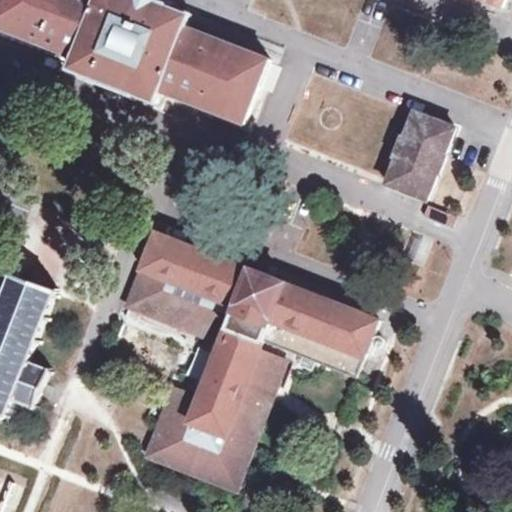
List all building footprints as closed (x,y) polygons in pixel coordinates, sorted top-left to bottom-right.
[(2,0),(0,7),(0,29),(76,60),(72,72),(95,81),(94,83),(134,99),(135,96),(158,105),(163,94),(247,127),(273,61),(231,45),(189,29),(194,16),(169,7),(170,5),(157,0),(2,0)] [(481,0),(504,9),(508,0),(481,0)] [(389,185),(430,201),(440,175),(441,175),(449,156),(448,155),(458,130),(418,113),(408,138),(406,137),(402,148),(397,159),(400,160),(389,185)] [(178,387),(152,455),(240,489),(257,448),(290,361),(265,351),(268,343),(360,379),(383,321),(275,279),(276,276),(271,274),(266,272),(265,274),(160,233),(132,305),(176,322),(178,317),(229,336),(205,398),(178,387)] [(269,264),(266,272),(271,274),(276,276),(280,268),(269,264)] [(0,420),(10,416),(12,419),(16,418),(30,424),(35,412),(38,413),(39,410),(42,412),(43,408),(44,407),(41,406),(53,376),(55,376),(57,373),(54,372),(55,369),(52,368),(51,371),(33,364),(32,364),(40,344),(44,346),(45,341),(42,340),(49,321),(53,323),(54,319),(51,317),(58,299),(61,300),(63,296),(61,295),(62,293),(60,292),(61,290),(59,289),(59,291),(21,276),(21,274),(19,273),(17,275),(15,274),(15,276),(13,276),(11,280),(15,282),(8,300),(4,299),(2,303),(6,305),(0,319),(0,420)] [(105,392),(99,405),(113,410),(117,397),(105,392)]
